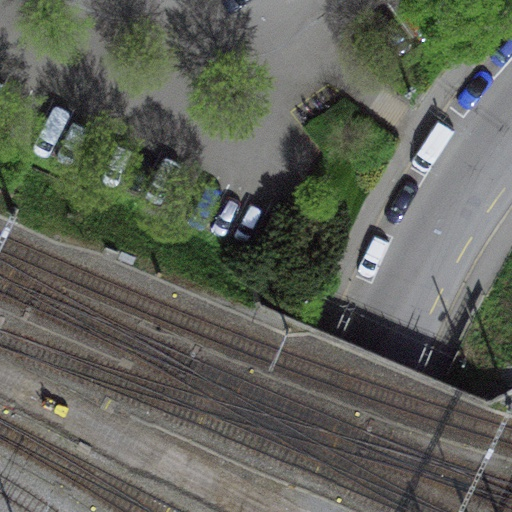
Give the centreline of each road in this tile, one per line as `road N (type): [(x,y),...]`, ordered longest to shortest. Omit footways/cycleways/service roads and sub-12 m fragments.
road 1 (tertiary): [(511,121),(368,345),(295,511)]
road 2 (residential): [(295,0),(242,21),(196,19),(134,0)]
